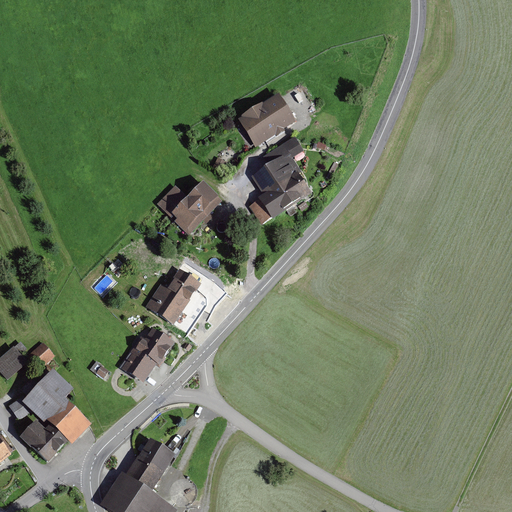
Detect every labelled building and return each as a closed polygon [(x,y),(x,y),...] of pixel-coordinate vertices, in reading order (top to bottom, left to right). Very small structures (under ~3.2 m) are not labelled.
[(283,97),(242,121),(257,147),(298,123),(283,97)] [(306,152),(298,138),(267,157),(272,166),(255,177),(268,198),(252,207),(264,227),(316,196),(294,160),(306,152)] [(190,200),(176,187),(157,206),(172,221),(174,219),(190,237),(224,202),(207,184),(190,200)] [(170,291),(162,286),(148,309),(176,326),(204,279),(185,267),(170,291)] [(177,344),(154,330),(147,341),(143,338),(123,370),(147,385),(159,366),(162,368),(177,344)] [(56,356),(43,343),(28,357),(41,370),(56,356)] [(30,364),(15,348),(0,361),(0,370),(11,382),(30,364)] [(92,372),(106,378),(110,369),(96,363),(92,372)] [(25,397),(9,408),(20,423),(32,415),(39,421),(23,438),(51,465),(70,443),(74,446),(91,426),(69,403),(75,393),(56,371),(28,401),(25,397)] [(0,466),(13,457),(0,440),(0,466)] [(179,458),(151,441),(128,477),(124,475),(106,504),(118,511),(179,511),(181,511),(156,495),(179,458)]
